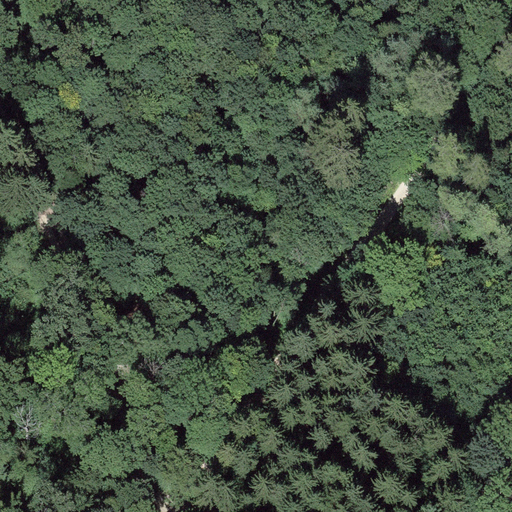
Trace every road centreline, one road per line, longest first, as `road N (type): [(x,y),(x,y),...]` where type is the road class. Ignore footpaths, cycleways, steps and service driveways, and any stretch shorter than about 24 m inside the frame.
road 1 (track): [(511,47),(176,511)]
road 2 (track): [(0,124),(95,314),(140,474),(143,511)]
